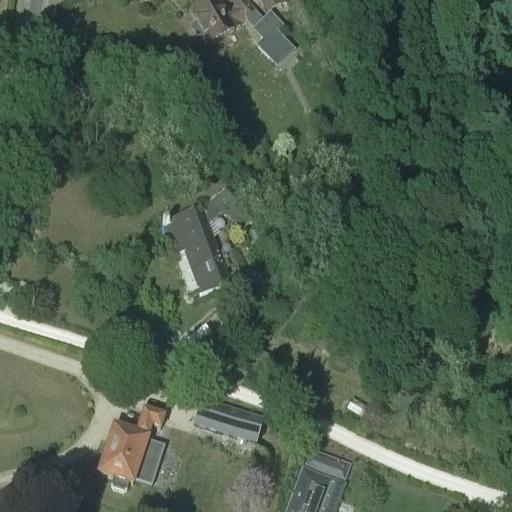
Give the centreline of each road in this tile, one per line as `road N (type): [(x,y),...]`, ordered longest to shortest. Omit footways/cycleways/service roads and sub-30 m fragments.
road 1 (unknown): [(0,296),(49,322),(320,417),(511,509)]
road 2 (unknown): [(0,480),(52,463),(90,439),(108,383)]
road 3 (tertiary): [(0,147),(35,0)]
